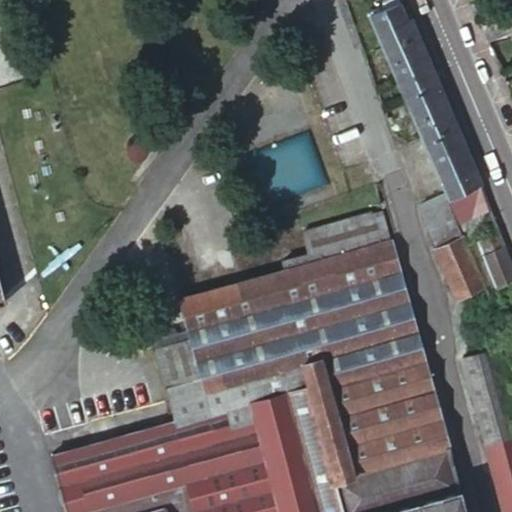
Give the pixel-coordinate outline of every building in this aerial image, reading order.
[(446,196),(447,195),(480,183),(467,151),(412,14),(406,16),(398,0),(376,0),(379,6),(369,10),(410,111),(446,196)] [(511,17),(484,28),(490,45),(511,36),(511,17)] [(480,203),(487,201),(480,183),(447,195),(450,202),(464,197),(466,203),(478,198),(480,203)] [(462,511),(397,285),(372,195),(288,219),(293,240),(267,247),(270,257),(169,286),(200,402),(136,421),(41,447),(58,511),(462,511)] [(432,239),(459,227),(446,196),(419,207),(432,239)] [(497,287),(511,280),(511,263),(489,208),(484,210),(487,218),(484,221),(484,223),(488,235),(478,240),(497,287)] [(459,227),(432,239),(430,240),(454,286),(480,273),(459,227)] [(501,511),(511,511),(511,413),(508,415),(484,333),(452,341),(501,511)] [(41,447),(136,421),(133,408),(131,401),(36,427),(41,447)]
